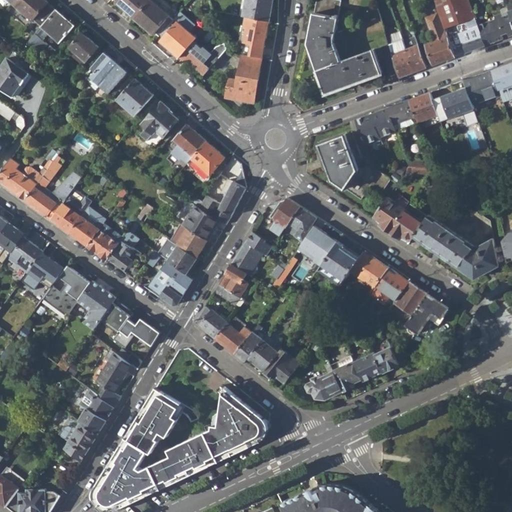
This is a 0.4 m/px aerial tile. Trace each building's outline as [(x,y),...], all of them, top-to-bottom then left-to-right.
[(12,3),(33,21),(49,2),(46,0),(14,0),(13,2),(12,3)] [(117,0),(116,1),(135,18),(150,0),(117,0)] [(150,0),(135,18),(154,34),(155,32),(159,35),(161,34),(174,19),(152,0),(150,0)] [(247,16),(270,20),(273,0),(243,0),(240,15),(247,16)] [(316,0),(309,42),(327,93),(383,73),(379,60),(385,58),(381,46),(389,43),(381,17),(336,33),(342,0),(340,0),(316,0)] [(460,33),(467,53),(486,45),(478,25),(468,0),(434,0),(439,13),(445,28),(466,20),(470,30),(460,33)] [(50,33),(60,42),(75,25),(57,9),(37,31),(46,39),(50,33)] [(161,40),(180,57),(195,40),(197,37),(190,31),(196,25),(181,11),(174,19),(161,34),(164,37),(161,40)] [(502,35),(509,33),(510,37),(511,35),(511,16),(511,12),(502,15),(501,12),(494,15),(495,18),(478,25),(486,45),(504,39),(502,35)] [(445,28),(439,13),(426,17),(429,26),(431,26),(434,34),(438,33),(441,39),(437,40),(426,44),(434,65),(456,56),(448,36),(445,28)] [(242,41),(265,45),(270,20),(247,16),(242,41)] [(70,47),(87,61),(100,47),(83,32),(70,47)] [(389,43),(399,77),(428,67),(416,36),(402,41),(402,39),(389,43)] [(188,60),(204,74),(217,60),(195,40),(180,57),(186,62),(188,60)] [(94,79),(110,92),(128,72),(105,52),(92,67),(96,70),(88,79),(91,82),(94,79)] [(227,96),(254,102),(262,65),(263,58),(243,54),(238,79),(230,78),(227,96)] [(0,67),(0,86),(12,95),(29,73),(8,57),(0,67)] [(511,62),(492,70),(499,90),(511,84),(511,62)] [(466,87),(472,105),(500,94),(500,93),(499,90),(492,70),(464,80),(466,87)] [(118,99),(136,115),(154,95),(135,79),(118,99)] [(511,84),(499,90),(500,93),(511,88),(511,84)] [(438,115),(440,120),(473,109),(472,105),(466,87),(433,99),(438,115)] [(416,116),(419,122),(438,115),(433,99),(430,92),(410,100),(416,116)] [(0,100),(0,111),(9,118),(15,111),(0,100)] [(391,117),(394,124),(414,117),(416,123),(417,125),(419,124),(419,122),(416,116),(410,100),(388,108),(391,117)] [(153,134),(160,140),(179,120),(168,111),(170,109),(161,102),(144,122),(155,132),(153,134)] [(372,113),(380,137),(396,132),(396,130),(395,129),(394,124),(391,117),(388,108),(372,113)] [(356,119),(363,137),(366,146),(381,140),(380,137),(372,113),(356,119)] [(396,130),(416,123),(414,117),(394,124),(395,129),(396,130)] [(181,158),(187,163),(191,158),(193,156),(206,141),(188,125),(175,140),(179,144),(171,153),(180,160),(181,158)] [(333,180),(362,200),(369,188),(379,196),(391,180),(373,166),(369,155),(362,158),(358,145),(351,147),(346,133),(319,143),(333,180)] [(191,158),(210,174),(225,157),(206,141),(193,156),(191,158)] [(34,180),(23,172),(17,167),(20,164),(12,158),(0,174),(0,180),(26,199),(48,170),(44,166),(40,172),(34,180)] [(51,158),(44,166),(48,170),(54,161),(51,158)] [(53,219),(72,193),(83,178),(76,173),(54,193),(46,187),(63,165),(59,162),(56,159),(54,161),(48,170),(26,199),(53,219)] [(405,171),(408,165),(407,162),(404,159),(394,172),(400,177),(405,171)] [(23,172),(34,180),(40,172),(32,166),(26,167),(23,172)] [(217,217),(228,224),(247,189),(243,169),(236,182),(235,181),(222,203),(207,194),(199,207),(217,217)] [(119,195),(123,198),(128,192),(124,189),(119,195)] [(83,202),(72,193),(53,219),(71,232),(91,206),(94,201),(88,196),(83,202)] [(372,219),(391,231),(405,209),(387,197),(372,219)] [(270,230),(280,237),(285,229),(290,223),(301,206),(289,198),(281,201),(271,215),(277,219),(270,230)] [(212,226),(217,217),(199,207),(188,200),(176,220),(181,223),(209,240),(216,228),(212,226)] [(409,202),(405,209),(423,221),(427,214),(409,202)] [(139,217),(148,223),(155,214),(150,211),(153,207),(149,204),(139,217)] [(71,232),(89,245),(105,222),(108,219),(91,206),(71,232)] [(290,223),(285,229),(294,235),(294,236),(303,242),(311,231),(315,225),(320,219),(301,206),(290,223)] [(414,235),(423,221),(405,209),(391,231),(408,243),(414,235)] [(414,235),(475,277),(480,274),(500,264),(494,238),(480,246),(473,244),(428,213),(427,214),(423,221),(414,235)] [(0,214),(0,233),(9,221),(0,214)] [(125,237),(105,222),(89,245),(108,259),(110,257),(123,238),(125,237)] [(180,244),(194,254),(199,247),(203,250),(209,240),(181,223),(172,239),(180,244)] [(299,249),(322,265),(339,241),(315,225),(311,231),(303,242),(299,249)] [(123,238),(110,257),(126,269),(128,267),(132,268),(144,253),(135,247),(141,239),(129,230),(125,237),(123,238)] [(264,252),(268,255),(273,247),(265,243),(267,239),(253,231),(246,241),(264,252)] [(9,255),(21,264),(29,270),(32,266),(44,250),(24,235),(9,255)] [(44,250),(32,266),(40,271),(51,257),(60,264),(68,254),(50,241),(44,250)] [(233,264),(251,275),(264,252),(246,241),(233,264)] [(321,267),(343,283),(351,270),(361,256),(339,241),(322,265),(321,267)] [(170,259),(188,273),(194,264),(192,263),(197,256),(194,254),(180,244),(170,259)] [(197,256),(198,257),(203,250),(199,247),(194,254),(197,256)] [(156,250),(148,261),(155,267),(164,255),(156,250)] [(351,270),(375,287),(389,267),(365,250),(361,256),(351,270)] [(272,287),(276,290),(298,259),(294,256),(272,287)] [(179,304),(195,278),(188,273),(170,259),(150,286),(175,305),(179,304)] [(79,300),(92,281),(68,264),(60,275),(67,281),(60,290),(53,285),(45,296),(70,314),(79,300)] [(238,295),(241,297),(254,276),(251,275),(233,264),(220,283),(238,295)] [(29,270),(28,272),(38,280),(43,273),(40,271),(32,266),(29,270)] [(388,299),(394,303),(395,301),(409,281),(389,267),(375,287),(371,293),(384,302),(386,301),(388,299)] [(86,320),(96,328),(102,320),(114,301),(118,296),(94,279),(92,281),(79,300),(93,309),(86,320)] [(395,301),(414,314),(428,293),(409,281),(395,301)] [(216,291),(233,303),(238,295),(220,283),(216,291)] [(411,332),(415,333),(420,331),(434,311),(442,317),(449,308),(428,293),(414,314),(408,323),(411,326),(410,329),(411,332)] [(70,314),(45,296),(43,298),(68,316),(70,314)] [(288,308),(306,318),(312,311),(294,300),(288,308)] [(114,301),(102,320),(118,332),(131,315),(133,311),(123,303),(121,306),(117,303),(114,301)] [(131,315),(159,335),(165,325),(138,305),(133,311),(131,315)] [(197,322),(216,338),(228,322),(207,305),(197,322)] [(0,325),(3,328),(15,337),(17,333),(22,327),(16,322),(9,321),(2,315),(0,318),(0,325)] [(216,338),(236,353),(248,338),(253,332),(245,325),(240,331),(228,322),(216,338)] [(249,358),(264,339),(266,336),(260,331),(263,327),(259,324),(253,332),(248,338),(236,353),(246,361),(249,358)] [(22,327),(17,333),(22,337),(27,330),(22,327)] [(249,358),(265,370),(280,352),(283,348),(283,347),(268,335),(266,336),(264,339),(249,358)] [(400,364),(391,346),(387,339),(383,342),(381,345),(382,351),(375,354),(384,372),(400,364)] [(117,351),(113,348),(107,357),(110,359),(97,379),(105,385),(99,393),(116,405),(122,395),(115,391),(133,363),(117,351)] [(276,374),(286,383),(301,363),(283,348),(280,352),(265,370),(274,377),(276,374)] [(364,378),(365,381),(384,372),(375,354),(374,352),(355,360),(364,378)] [(352,354),(339,361),(342,367),(333,371),(343,391),(353,387),(352,384),(364,378),(355,360),(352,354)] [(60,365),(67,370),(71,365),(63,360),(60,365)] [(330,365),(333,371),(342,367),(339,361),(330,365)] [(343,391),(333,371),(309,383),(306,387),(308,391),(312,393),(313,392),(316,398),(327,399),(343,391)] [(213,429),(206,432),(169,450),(172,456),(143,470),(139,468),(149,451),(152,453),(160,440),(158,439),(162,433),(168,437),(179,419),(175,416),(183,403),(158,388),(152,396),(146,407),(146,411),(143,416),(141,415),(132,429),(135,430),(129,439),(124,447),(122,446),(113,460),(116,461),(112,467),(109,468),(96,488),(95,491),(95,496),(101,505),(107,510),(110,511),(117,510),(220,461),(262,441),(262,437),(267,430),(271,428),(269,421),(265,416),(229,386),(227,388),(224,392),(222,404),(226,405),(225,410),(221,412),(219,426),(214,425),(213,429)] [(99,393),(90,387),(81,402),(87,407),(80,419),(82,421),(99,433),(116,405),(99,393)] [(221,412),(215,415),(213,425),(214,425),(219,426),(221,412)] [(99,433),(82,421),(80,425),(71,419),(62,431),(63,431),(60,437),(68,442),(65,446),(77,455),(83,459),(99,433)] [(269,433),(271,428),(267,430),(262,437),(262,441),(264,440),(269,433)] [(135,430),(132,429),(127,437),(122,446),(124,447),(129,439),(135,430)] [(83,459),(77,455),(71,463),(77,468),(83,459)] [(0,499),(7,505),(22,486),(2,471),(0,474),(0,499)] [(7,505),(16,511),(50,511),(61,494),(56,490),(50,490),(50,487),(31,487),(31,484),(26,480),(22,486),(7,505)] [(282,502),(286,511),(383,511),(362,494),(352,488),(345,485),(337,483),(328,483),(320,485),(311,488),(282,502)]
